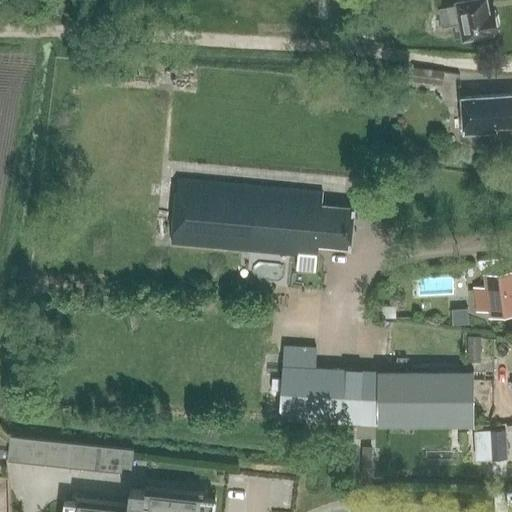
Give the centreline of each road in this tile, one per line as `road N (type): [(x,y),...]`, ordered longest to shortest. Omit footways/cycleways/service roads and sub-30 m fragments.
road 1 (track): [(0,32),(511,64)]
road 2 (unknown): [(511,247),(379,265),(340,291),(331,337)]
